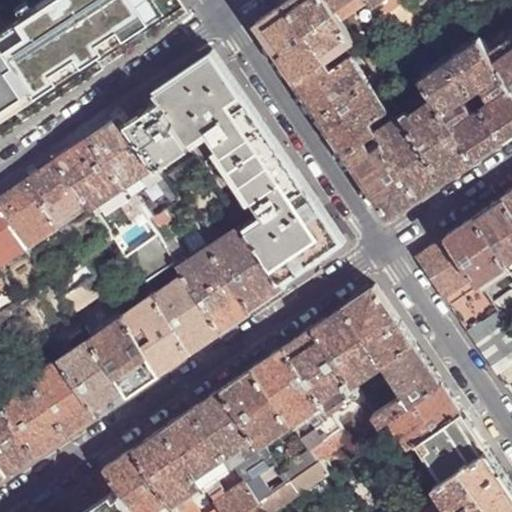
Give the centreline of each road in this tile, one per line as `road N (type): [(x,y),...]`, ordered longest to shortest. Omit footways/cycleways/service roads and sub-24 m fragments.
road 1 (residential): [(0,509),(381,246)]
road 2 (residential): [(381,246),(224,13)]
road 3 (residential): [(224,13),(0,165)]
road 4 (residential): [(511,438),(381,246)]
road 5 (residential): [(381,246),(511,158)]
